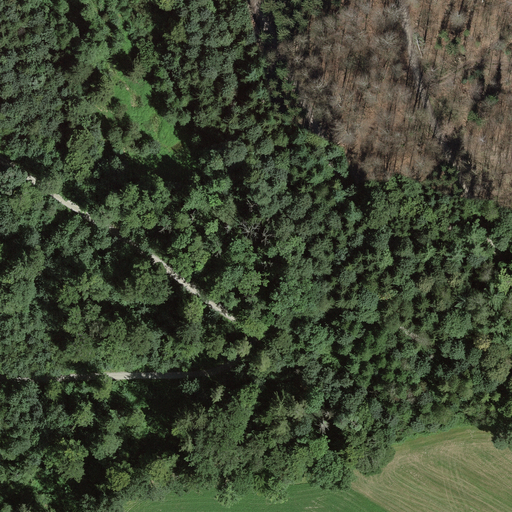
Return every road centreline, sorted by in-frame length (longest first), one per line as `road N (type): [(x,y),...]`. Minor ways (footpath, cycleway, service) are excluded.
road 1 (track): [(0,158),(260,330),(347,308),(477,367)]
road 2 (track): [(477,367),(345,183),(254,0)]
road 3 (track): [(511,281),(422,104),(402,0)]
road 4 (track): [(0,377),(203,372),(230,364),(260,330)]
